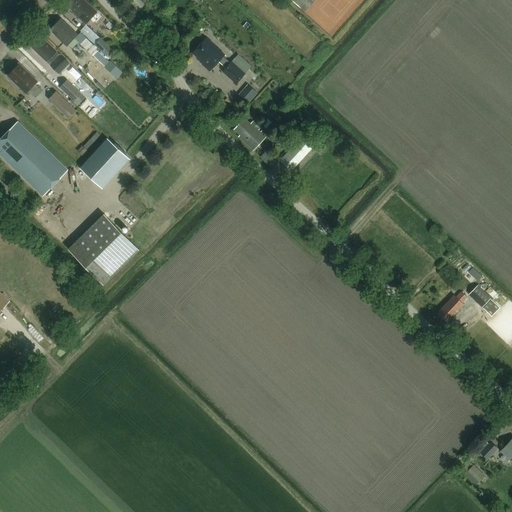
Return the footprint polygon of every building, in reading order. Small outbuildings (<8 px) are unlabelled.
[(86,24),(97,11),(85,0),(67,0),(65,3),(72,10),(71,11),(86,24)] [(139,10),(145,4),(141,0),(130,0),(129,2),(139,10)] [(67,46),(78,34),(61,18),(51,29),(57,34),(55,35),(67,46)] [(114,49),(101,38),(94,45),(107,57),(114,49)] [(206,38),(194,51),(205,61),(203,62),(211,69),(224,54),(206,38)] [(59,73),(69,63),(42,39),(33,49),(59,73)] [(237,83),(246,72),(245,72),(251,65),(238,53),(222,70),(237,83)] [(35,98),(42,90),(35,84),(38,81),(18,63),(7,75),(27,94),(28,91),(35,98)] [(60,87),(71,98),(70,99),(78,107),(86,98),(81,93),(81,92),(67,79),(60,87)] [(249,84),(239,96),(246,102),(256,91),(249,84)] [(76,110),(55,90),(47,99),(68,118),(76,110)] [(245,117),(235,128),(242,134),(240,136),(254,148),(268,133),(253,120),(251,122),(245,117)] [(0,156),(43,196),(66,171),(68,169),(16,122),(0,139),(0,156)] [(279,160),(291,171),(312,148),(311,147),(320,137),(310,129),(301,139),(300,138),(294,145),(291,142),(288,146),(290,148),(279,160)] [(102,189),(130,159),(107,139),(80,169),(102,189)] [(87,150),(82,145),(78,150),(82,155),(87,150)] [(273,168),(279,162),(266,151),(261,157),(273,168)] [(104,214),(68,250),(104,285),(139,250),(104,214)] [(476,279),(481,276),(473,266),(468,270),(476,279)] [(484,308),(494,297),(482,285),(472,296),(484,308)] [(0,311),(10,301),(0,291),(0,311)] [(462,301),(466,296),(461,291),(456,296),(455,294),(437,313),(447,322),(464,303),(462,301)] [(511,437),(501,450),(511,460),(511,437)] [(479,453),(487,459),(497,448),(490,441),(479,453)] [(473,463),(467,470),(479,481),(485,474),(473,463)]
